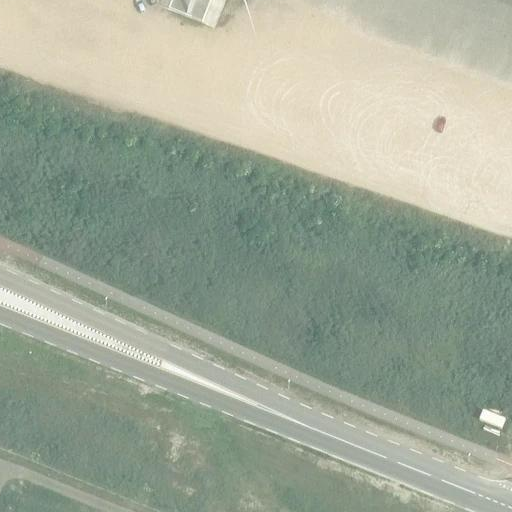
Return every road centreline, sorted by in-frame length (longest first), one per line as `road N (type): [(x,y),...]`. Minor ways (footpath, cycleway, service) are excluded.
road 1 (track): [(511,192),(0,26)]
road 2 (secondary): [(314,429),(0,277)]
road 3 (secondary): [(0,315),(314,429)]
road 4 (secondary): [(314,429),(511,511)]
road 5 (unknown): [(257,511),(195,392)]
